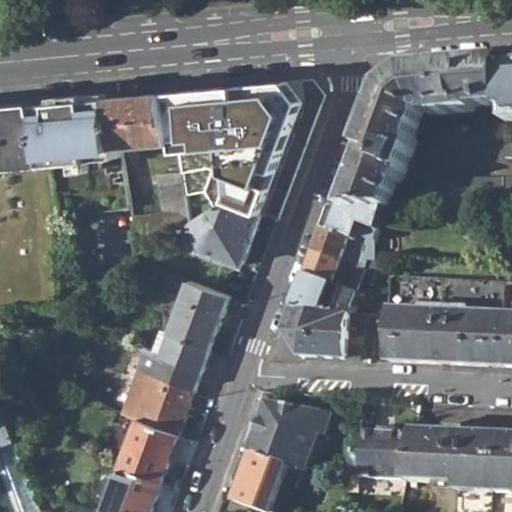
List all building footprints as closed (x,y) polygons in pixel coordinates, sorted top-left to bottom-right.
[(387,88),(343,208),(389,208),(399,183),(403,185),(420,141),(415,139),(425,113),(435,112),(435,115),(481,110),(480,108),(507,105),(507,103),(507,61),(412,69),(387,88)] [(173,92),(180,142),(238,135),(239,174),(228,200),(246,207),(263,213),(311,98),(301,80),(173,92)] [(122,136),(123,147),(180,142),(173,92),(115,97),(122,136)] [(54,189),(59,215),(107,211),(133,209),(123,147),(122,136),(115,97),(90,99),(39,104),(48,152),(54,189)] [(0,307),(60,299),(54,189),(48,152),(39,104),(0,107),(0,307)] [(134,216),(139,253),(176,232),(191,222),(188,195),(185,172),(161,174),(164,213),(134,216)] [(431,179),(431,208),(508,207),(511,207),(511,177),(508,177),(508,179),(431,179)] [(191,222),(176,232),(183,246),(197,238),(205,245),(246,261),(263,213),(246,207),(228,200),(225,202),(191,222)] [(316,249),(344,260),(351,242),(374,250),(389,208),(343,208),(332,208),(316,249)] [(294,309),(337,311),(347,286),(358,290),(365,268),(344,260),(316,249),(294,309)] [(389,361),(503,368),(505,282),(395,276),(392,314),(389,361)] [(190,278),(171,330),(213,346),(233,294),(190,278)] [(503,368),(511,367),(511,282),(505,282),(503,368)] [(302,357),(347,359),(350,312),(337,311),(294,309),(286,331),(302,357)] [(164,328),(156,349),(205,368),(213,346),(171,330),(164,328)] [(140,368),(197,389),(205,368),(156,349),(149,346),(140,368)] [(138,418),(181,435),(197,389),(140,368),(124,413),(138,418)] [(271,404),(259,436),(278,443),(290,411),(271,404)] [(293,467),(305,472),(313,450),(326,447),(333,426),(290,411),(278,443),(259,436),(253,453),(293,467)] [(0,414),(0,445),(16,439),(5,412),(0,414)] [(181,435),(138,418),(121,466),(164,482),(181,435)] [(399,432),(381,431),(382,429),(362,428),(361,440),(357,460),(354,479),(410,481),(416,443),(418,430),(399,430),(399,432)] [(462,511),(511,511),(511,434),(418,430),(416,443),(410,481),(409,484),(463,485),(462,511)] [(234,503),(260,511),(275,511),(285,488),(293,467),(253,453),(234,503)] [(105,511),(152,511),(164,482),(121,466),(105,511)] [(293,467),(285,488),(289,490),(298,489),(305,472),(293,467)]
